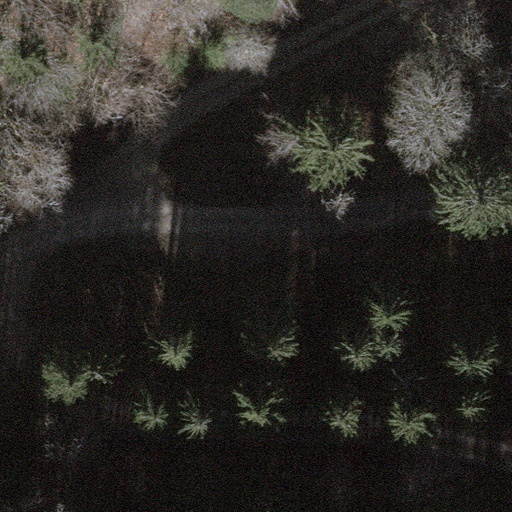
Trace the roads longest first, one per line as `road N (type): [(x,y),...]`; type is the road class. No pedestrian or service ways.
road 1 (track): [(511,475),(419,449),(183,433),(38,376),(0,315)]
road 2 (track): [(511,189),(297,225),(65,195),(0,261)]
road 3 (track): [(65,195),(174,107),(399,0)]
